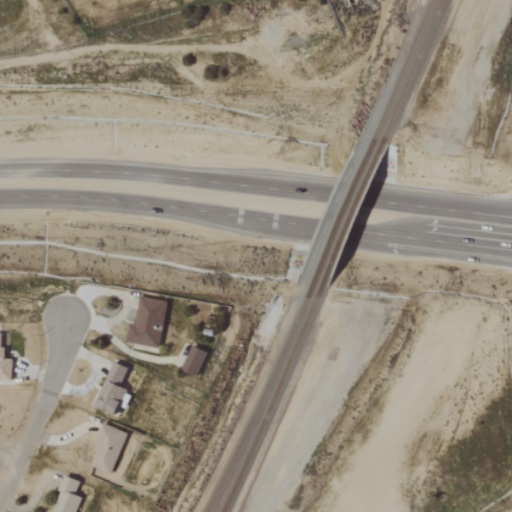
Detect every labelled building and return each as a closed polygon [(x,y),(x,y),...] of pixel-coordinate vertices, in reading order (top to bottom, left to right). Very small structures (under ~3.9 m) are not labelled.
[(159,347),(167,300),(139,296),(135,325),(127,324),(125,342),(159,347)] [(0,378),(11,379),(12,358),(4,358),(4,347),(0,347),(1,333),(0,332),(0,378)] [(190,345),(183,342),(176,359),(183,362),(190,345)] [(207,353),(191,346),(181,370),(196,377),(207,353)] [(120,386),(127,368),(111,361),(93,407),(115,415),(126,389),(120,386)] [(127,433),(104,424),(87,465),(111,474),(127,433)] [(79,481),(64,476),(50,511),(75,511),(81,497),(74,495),(79,481)]
